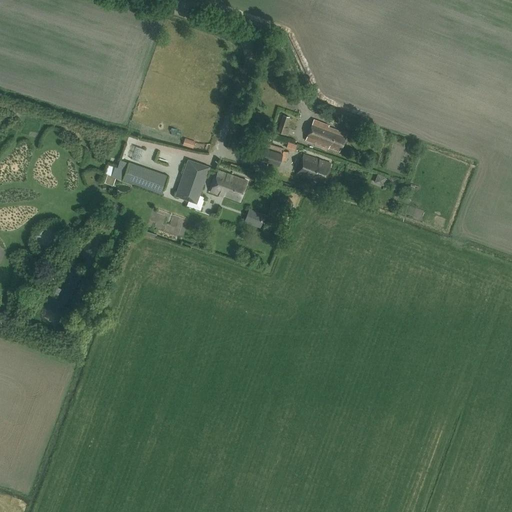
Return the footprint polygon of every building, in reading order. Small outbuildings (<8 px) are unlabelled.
[(289,118),(283,116),(278,133),(287,136),(290,129),(286,128),(289,118)] [(328,126),(313,120),(305,140),(328,149),(328,148),(339,152),(346,134),(327,127),(328,126)] [(186,139),(185,146),(196,148),(197,141),(186,139)] [(283,150),(259,142),(254,158),(278,166),(280,160),(286,162),(289,153),(283,152),(283,150)] [(133,158),(141,162),(146,148),(138,144),(133,158)] [(254,149),(237,144),(234,152),(252,157),(254,149)] [(330,164),(303,155),(297,174),(324,183),(330,164)] [(209,167),(188,160),(176,195),(196,203),(209,167)] [(168,177),(129,163),(129,165),(126,164),(125,166),(128,167),(123,182),(161,195),(168,177)] [(230,176),(218,171),(210,192),(215,194),(224,197),(224,196),(239,202),(247,182),(230,176)] [(264,215),(249,209),(244,222),(259,228),(264,215)] [(156,211),(154,219),(179,224),(177,234),(184,236),(188,217),(156,211)]
